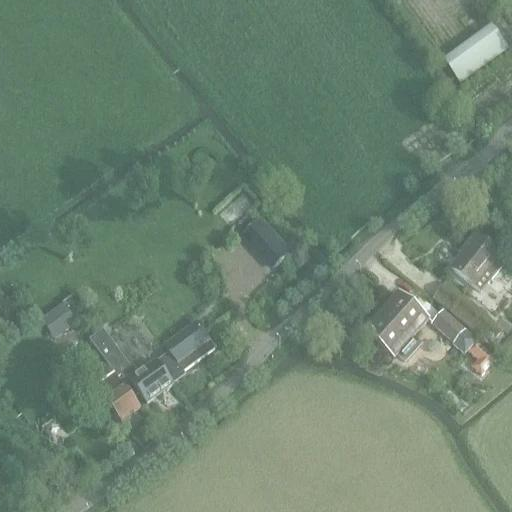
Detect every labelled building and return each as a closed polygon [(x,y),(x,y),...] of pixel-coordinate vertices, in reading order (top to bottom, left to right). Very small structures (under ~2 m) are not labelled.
[(460,88),(509,52),(492,28),(443,64),(460,88)] [(282,238),(271,224),(256,235),(266,249),(282,238)] [(492,279),(507,261),(476,236),(465,249),(468,251),(451,271),(473,289),(485,274),(492,279)] [(62,305),(64,307),(66,309),(81,330),(94,321),(77,296),(62,305)] [(449,314),(489,349),(504,332),(463,298),(449,314)] [(366,335),(393,359),(396,362),(398,359),(400,361),(404,363),(409,364),(413,363),(418,360),(420,355),(420,351),(419,346),(416,342),(415,341),(418,338),(430,324),(402,300),(391,313),(393,315),(387,322),(381,318),(366,335)] [(79,331),(81,330),(66,309),(64,307),(43,321),(56,340),(76,327),(79,331)] [(434,328),(466,357),(468,354),(477,363),(471,370),(482,379),(497,362),(482,349),(445,317),(434,328)] [(91,345),(105,364),(106,364),(141,413),(173,390),(169,384),(183,373),(184,376),(215,353),(197,328),(165,351),(169,356),(136,380),(129,371),(131,370),(105,335),(91,345)] [(121,427),(141,413),(106,364),(105,364),(86,378),(95,391),(93,392),(104,407),(106,406),(121,427)]
